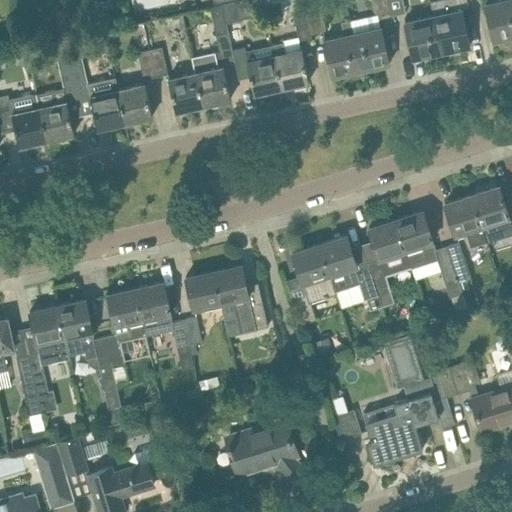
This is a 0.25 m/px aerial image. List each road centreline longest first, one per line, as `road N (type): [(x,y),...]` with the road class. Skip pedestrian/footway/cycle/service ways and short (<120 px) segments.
road 1 (residential): [(0,266),(308,193),(511,132)]
road 2 (residential): [(511,71),(0,184)]
road 3 (unclassified): [(511,465),(361,511)]
